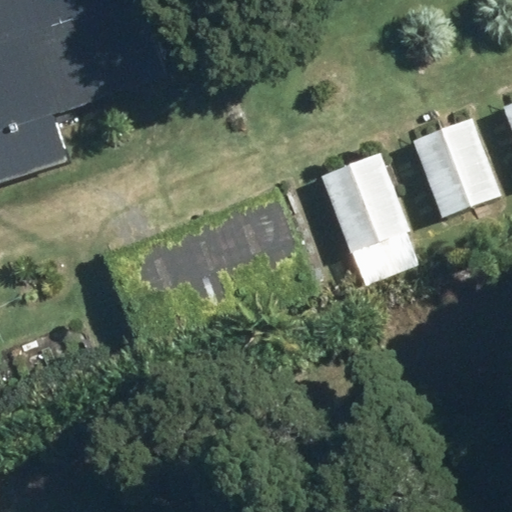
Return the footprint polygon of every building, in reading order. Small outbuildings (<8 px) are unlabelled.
[(122,0),(0,0),(0,184),(69,163),(55,116),(150,86),(122,0)] [(511,104),(500,111),(511,137),(511,104)] [(468,118),(410,142),(443,221),(501,196),(468,118)] [(376,154),(318,178),(363,289),(421,265),(376,154)] [(287,184),(100,250),(137,356),(324,290),(287,184)]
